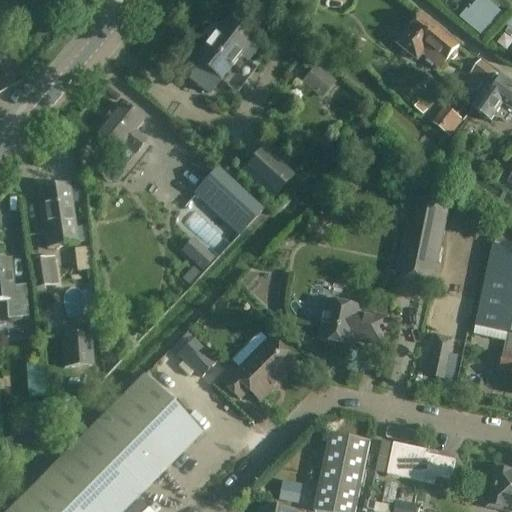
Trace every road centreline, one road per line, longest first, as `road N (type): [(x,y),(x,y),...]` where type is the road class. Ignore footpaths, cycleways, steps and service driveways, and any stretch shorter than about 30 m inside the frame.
road 1 (residential): [(210,511),(323,404),(341,400),(511,435)]
road 2 (tertiary): [(0,153),(98,40),(122,0)]
road 3 (residential): [(511,75),(414,0)]
